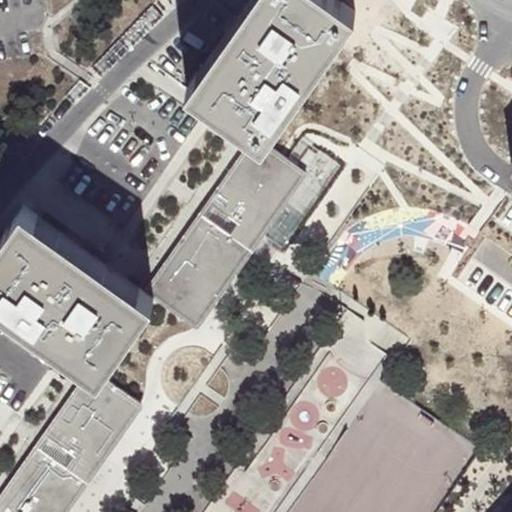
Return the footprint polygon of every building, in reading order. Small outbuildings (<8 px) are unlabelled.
[(256,0),(194,88),(259,134),(269,141),(357,19),(362,11),(346,0),(256,0)] [(259,134),(212,200),(265,238),(312,171),(269,141),(259,134)] [(265,238),(212,200),(204,211),(258,248),(265,238)] [(0,247),(0,296),(96,364),(107,373),(160,295),(149,288),(31,204),(0,247)] [(204,211),(149,288),(160,295),(202,327),(258,248),(204,211)] [(96,364),(47,433),(100,471),(148,402),(107,373),(96,364)] [(47,433),(39,445),(92,482),(100,471),(47,433)] [(39,445),(0,499),(0,511),(71,511),(92,482),(39,445)]
